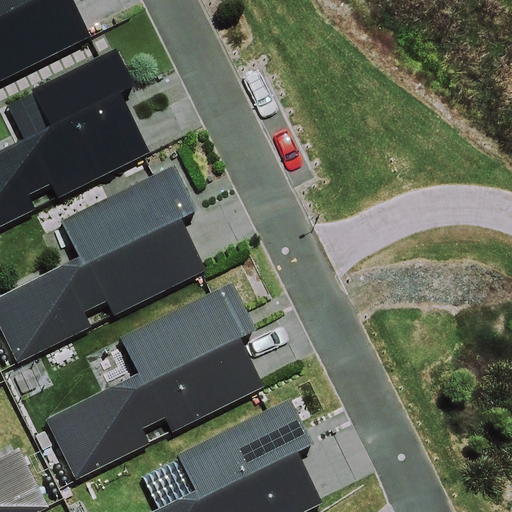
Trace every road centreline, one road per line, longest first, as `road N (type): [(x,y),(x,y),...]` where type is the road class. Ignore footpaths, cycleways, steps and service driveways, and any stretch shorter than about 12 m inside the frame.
road 1 (residential): [(427,511),(170,0)]
road 2 (track): [(303,265),(401,218),(454,207),(511,214)]
